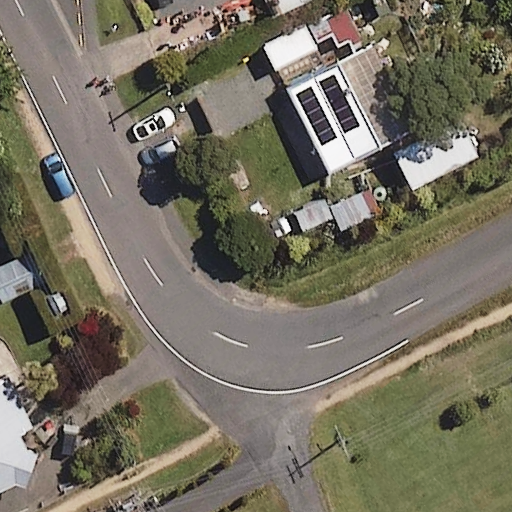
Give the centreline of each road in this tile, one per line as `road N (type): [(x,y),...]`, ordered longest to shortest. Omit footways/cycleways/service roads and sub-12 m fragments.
road 1 (residential): [(265,352),(214,335),(162,289),(16,0)]
road 2 (residential): [(511,247),(383,319),(307,349),(265,352)]
road 3 (residential): [(304,511),(265,352)]
